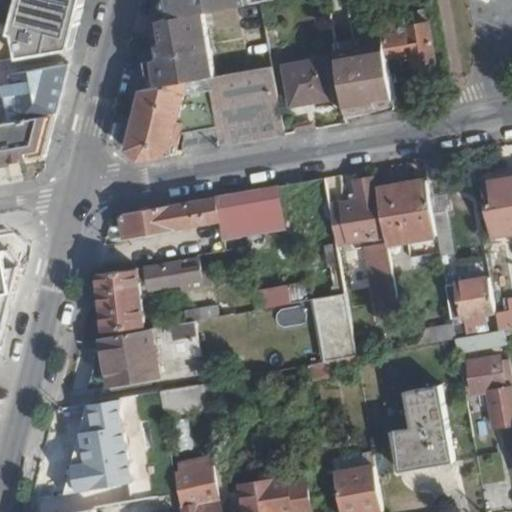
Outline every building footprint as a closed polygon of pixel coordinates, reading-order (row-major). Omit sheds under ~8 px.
[(81,18),(85,0),(18,0),(11,26),(0,23),(0,62),(31,57),(72,50),(81,18)] [(257,0),(164,0),(167,15),(202,9),(257,0)] [(396,103),(378,0),(346,0),(352,38),(334,41),(347,112),(396,103)] [(272,66),(260,3),(206,12),(210,32),(247,26),(255,69),(272,66)] [(214,76),(202,9),(167,15),(159,17),(162,42),(157,44),(157,49),(150,50),(148,58),(154,86),(214,76)] [(436,62),(426,10),(384,17),(390,55),(409,52),(411,67),(436,62)] [(56,114),(72,50),(31,57),(32,68),(13,72),(14,82),(4,83),(5,96),(17,94),(20,120),(52,114),(56,114)] [(331,97),(325,60),(286,67),(292,104),(331,97)] [(284,134),(272,66),(255,69),(214,76),(154,86),(141,89),(125,149),(139,159),(284,134)] [(0,164),(42,156),(52,114),(20,120),(0,123),(0,164)] [(511,176),(487,181),(498,237),(511,234),(511,176)] [(387,237),(379,196),(375,196),(373,178),(353,181),(356,200),(342,202),(355,243),(387,237)] [(437,237),(433,212),(427,180),(378,189),(379,196),(387,237),(388,243),(388,245),(437,237)] [(125,236),(280,209),(276,186),(120,214),(125,236)] [(355,243),(342,202),(331,204),(338,246),(355,243)] [(453,252),(446,210),(433,212),(437,237),(440,255),(453,252)] [(388,245),(388,243),(367,246),(379,322),(401,318),(388,245)] [(205,282),(204,268),(235,263),(232,248),(202,253),(202,256),(131,268),(98,271),(103,329),(143,324),(138,277),(149,275),(151,291),(205,282)] [(495,312),(489,277),(446,285),(453,325),(467,323),(466,317),(495,312)] [(261,307),(296,306),(295,286),(261,287),(261,307)] [(329,362),(362,355),(348,292),(315,300),(329,362)] [(233,315),(231,303),(184,310),(186,323),(191,322),(233,315)] [(286,311),(287,325),(310,325),(310,311),(286,311)] [(511,328),(511,311),(496,314),(499,331),(505,330),(511,328)] [(197,359),(191,322),(186,323),(102,337),(87,389),(157,378),(155,366),(197,359)] [(455,339),(453,325),(416,331),(418,345),(455,339)] [(507,343),(505,330),(499,331),(455,339),(457,351),(507,343)] [(511,421),(511,384),(505,385),(499,356),(468,362),(473,392),(489,390),(494,425),(511,421)] [(229,396),(226,379),(210,382),(213,399),(229,396)] [(213,399),(210,382),(162,390),(165,407),(213,399)] [(457,461),(443,384),(408,390),(414,426),(395,430),(402,471),(457,461)] [(130,466),(120,412),(81,418),(86,450),(80,451),(83,474),(130,466)] [(220,511),(213,463),(179,468),(186,511),(220,511)] [(362,511),(384,509),(376,464),(336,471),(342,511),(362,511)] [(285,511),(315,507),(309,472),(243,483),(244,492),(229,495),(232,511),(285,511)]
